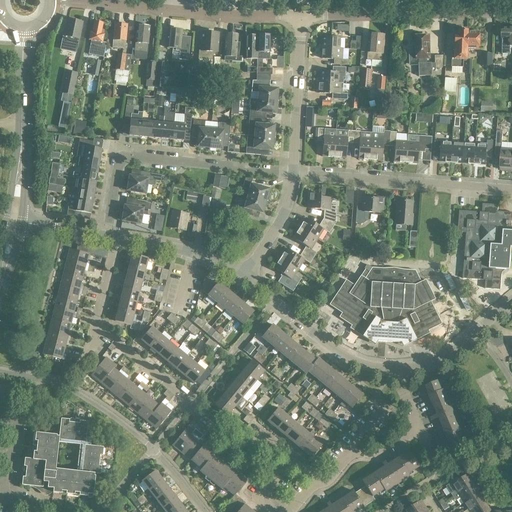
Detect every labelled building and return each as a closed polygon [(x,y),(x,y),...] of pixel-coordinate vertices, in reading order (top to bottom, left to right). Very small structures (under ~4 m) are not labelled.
[(181,28),(185,19),(177,15),(172,24),(181,28)] [(65,36),(63,36),(61,45),(77,48),(78,39),(79,39),(82,23),(68,20),(65,36)] [(91,30),(89,41),(91,41),(90,47),(105,50),(106,43),(102,43),(105,31),(102,30),(103,24),(94,22),(93,30),(91,30)] [(126,41),(127,25),(114,24),(113,34),(112,35),(113,39),(112,48),(125,49),(125,41),(126,41)] [(135,52),(147,53),(150,27),(137,26),(135,52)] [(509,29),(503,29),(503,39),(503,54),(511,54),(511,46),(511,28),(509,29)] [(182,31),(168,29),(166,48),(182,50),(181,60),(188,61),(190,38),(181,37),(182,31)] [(466,61),(466,49),(467,32),(467,31),(466,31),(466,30),(454,29),(454,46),(454,49),(452,49),(451,51),(451,67),(463,68),(463,61),(466,61)] [(466,49),(478,49),(479,32),(477,32),(477,31),(473,31),(473,32),(467,32),(466,49)] [(416,53),(408,53),(409,66),(418,66),(419,77),(431,76),(431,69),(435,69),(435,68),(435,64),(431,64),(431,63),(426,63),(426,59),(429,59),(429,44),(428,44),(427,36),(419,36),(419,35),(418,34),(416,33),(415,33),(413,33),(412,35),(411,36),(412,38),(412,39),(414,40),(415,40),(416,53)] [(201,53),(199,53),(198,69),(213,70),(215,54),(219,55),(220,36),(202,34),(201,53)] [(367,53),(367,60),(374,61),(377,35),(369,34),(367,53)] [(241,62),(241,57),(239,57),(239,51),(239,52),(240,43),(237,43),(238,35),(225,35),(225,50),(225,51),(225,57),(232,57),(232,61),(241,62)] [(245,59),(257,60),(258,36),(245,35),(245,59)] [(384,35),(377,35),(374,61),(382,61),(384,35)] [(257,60),(270,60),(270,36),(258,36),(257,60)] [(350,49),(361,50),(362,37),(356,37),(355,42),(351,41),(350,49)] [(320,48),(323,49),(323,48),(339,49),(340,39),(320,38),(320,48)] [(322,59),(336,60),(336,66),(349,66),(349,60),(342,60),(342,49),(339,49),(323,48),(323,49),(322,59)] [(118,54),(116,70),(129,72),(131,56),(118,54)] [(482,54),(482,66),(493,66),(493,54),(482,54)] [(147,61),(145,81),(154,82),(156,62),(147,61)] [(163,88),(166,64),(157,63),(154,87),(163,88)] [(332,73),(318,72),(318,83),(321,83),(338,84),(340,84),(342,84),(342,74),(345,74),(346,68),(333,68),(332,73)] [(360,70),(359,88),(369,89),(371,70),(360,70)] [(65,71),(61,94),(62,94),(61,102),(70,104),(72,96),(73,96),(78,74),(65,71)] [(214,96),(215,73),(203,72),(203,83),(192,83),(192,94),(202,95),(202,97),(213,98),(213,96),(214,96)] [(377,77),(376,90),(384,91),(385,78),(377,77)] [(444,78),(443,100),(448,101),(448,96),(446,96),(446,93),(456,93),(456,79),(444,78)] [(258,93),(258,100),(277,102),(278,89),(267,88),(267,81),(252,81),(251,93),(258,93)] [(321,83),(318,83),(317,93),(334,94),(334,100),(347,100),(347,94),(342,94),(342,84),(340,84),(338,84),(321,83)] [(475,102),(474,86),(464,86),(464,102),(475,102)] [(265,113),(275,114),(277,102),(258,100),(257,107),(250,106),(249,118),(264,119),(265,113)] [(495,101),(486,101),(486,109),(495,109),(495,101)] [(162,139),(172,140),(174,122),(174,114),(169,113),(169,108),(164,108),(163,124),(162,139)] [(129,136),(140,137),(142,119),(142,113),(138,113),(138,115),(125,114),(124,126),(130,126),(129,136)] [(184,131),(190,132),(192,116),(185,115),(184,123),(174,122),(172,140),(183,141),(184,131)] [(263,125),(264,119),(249,118),(248,124),(256,124),(254,137),(273,138),(274,126),(263,125)] [(140,137),(151,138),(152,123),(142,122),(142,119),(140,137)] [(85,122),(76,121),(74,134),(83,136),(85,122)] [(205,122),(193,121),(192,136),(198,137),(197,147),(209,149),(211,130),(204,129),(205,122)] [(151,138),(162,139),(163,124),(152,123),(151,138)] [(218,130),(211,130),(209,149),(222,150),(222,139),(228,139),(230,124),(218,123),(218,130)] [(334,158),(335,137),(329,137),(329,130),(318,129),(317,142),(323,142),(322,157),(334,158)] [(353,144),(354,131),(348,131),(347,138),(335,137),(334,158),(346,159),(347,144),(353,144)] [(353,144),(359,145),(358,160),(369,161),(371,139),(360,139),(361,132),(354,131),(353,144)] [(394,163),(405,163),(407,142),(396,141),(397,133),(390,132),(390,134),(389,134),(388,147),(395,147),(394,163)] [(379,140),(371,139),(369,161),(382,162),(383,146),(388,147),(389,134),(379,133),(379,140)] [(254,137),(247,136),(246,154),(261,156),(261,150),(272,151),(273,138),(254,137)] [(414,142),(407,142),(405,163),(418,164),(418,152),(425,153),(425,150),(431,150),(432,137),(414,136),(414,142)] [(84,147),(82,158),(100,161),(102,150),(92,148),(93,142),(87,141),(80,140),(78,146),(84,147)] [(475,144),(474,165),(485,166),(486,158),(492,158),(493,141),(487,141),(487,145),(475,144)] [(452,143),(440,142),(434,142),(433,154),(439,154),(439,162),(450,163),(452,143)] [(462,164),(463,143),(452,143),(450,163),(462,164)] [(462,164),(474,165),(475,144),(463,143),(462,164)] [(511,171),(511,157),(511,150),(501,150),(500,170),(511,171)] [(98,171),(100,161),(82,158),(80,157),(78,168),(80,168),(98,171)] [(62,165),(54,164),(52,171),(60,172),(62,165)] [(79,174),(74,173),(73,178),(79,179),(96,182),(98,171),(80,168),(79,174)] [(129,178),(128,178),(126,180),(125,182),(125,184),(125,187),(126,189),(127,189),(127,191),(146,194),(147,185),(154,186),(155,181),(161,182),(162,176),(142,172),(141,178),(129,176),(129,178)] [(248,197),(266,202),(269,190),(251,185),(252,179),(245,178),(242,188),(249,190),(248,197)] [(94,193),(96,182),(79,179),(77,190),(94,193)] [(76,196),(70,195),(70,199),(75,200),(93,203),(94,193),(77,190),(76,196)] [(324,210),(323,219),(336,223),(337,207),(331,206),(331,199),(321,198),(321,195),(310,195),(309,209),(324,210)] [(262,213),(266,202),(248,197),(244,208),(237,206),(236,212),(250,216),(252,211),(262,213)] [(369,213),(382,214),(383,200),(363,199),(363,208),(357,207),(356,224),(363,224),(368,220),(369,213)] [(73,211),(68,210),(67,216),(80,219),(81,213),(91,214),(93,203),(75,200),(73,211)] [(406,226),(412,226),(412,215),(411,215),(412,202),(397,201),(395,231),(405,232),(406,226)] [(124,208),(123,208),(121,210),(120,212),(120,214),(120,217),(121,219),(122,219),(122,221),(141,224),(142,215),(147,216),(148,210),(150,211),(151,205),(137,202),(136,208),(124,206),(124,208)] [(458,233),(469,233),(466,264),(464,264),(463,279),(486,281),(485,289),(500,290),(502,275),(499,275),(499,269),(509,270),(510,247),(511,247),(511,231),(509,231),(509,226),(511,226),(511,223),(511,212),(498,212),(498,205),(483,204),(482,213),(460,211),(458,233)] [(169,228),(185,231),(188,215),(172,212),(169,228)] [(165,217),(155,216),(154,223),(164,224),(165,217)] [(299,229),(317,240),(324,230),(329,234),(336,223),(323,219),(318,227),(305,219),(299,229)] [(194,238),(197,226),(190,225),(187,237),(194,238)] [(141,238),(157,241),(159,231),(142,228),(141,238)] [(302,252),(313,259),(317,253),(311,250),(317,240),(299,229),(293,239),(306,247),(302,252)] [(410,232),(409,248),(416,248),(417,232),(410,232)] [(67,261),(86,266),(89,254),(70,249),(67,261)] [(304,261),(310,264),(313,259),(302,252),(299,257),(286,249),(280,259),(298,270),(304,261)] [(148,259),(132,254),(129,266),(145,270),(148,259)] [(278,283),(292,292),(300,279),(295,276),(298,270),(280,259),(274,269),(283,275),(278,283)] [(64,273),(83,277),(86,266),(67,261),(64,273)] [(145,270),(129,266),(126,277),(143,281),(145,270)] [(453,287),(458,285),(452,267),(447,269),(453,287)] [(365,270),(351,290),(343,285),(329,306),(342,314),(339,318),(351,326),(350,329),(362,337),(375,345),(377,342),(401,343),(403,347),(429,334),(428,331),(441,324),(415,271),(403,270),(394,269),(385,269),(372,268),(369,272),(365,270)] [(61,284),(80,289),(83,277),(64,273),(61,284)] [(143,281),(126,277),(124,288),(140,292),(143,281)] [(216,303),(227,290),(218,283),(207,295),(216,303)] [(58,296),(77,301),(80,289),(61,284),(58,296)] [(140,292),(124,288),(121,299),(137,303),(140,292)] [(225,310),(236,297),(227,290),(216,303),(225,310)] [(55,308),(74,313),(77,301),(58,296),(55,308)] [(234,317),(245,305),(236,297),(225,310),(234,317)] [(137,303),(121,299),(118,310),(134,315),(137,303)] [(245,305),(234,317),(243,325),(254,312),(245,305)] [(52,320),(71,324),(74,313),(55,308),(52,320)] [(134,315),(118,310),(115,322),(131,326),(134,315)] [(171,322),(175,317),(172,314),(167,319),(171,322)] [(179,320),(175,317),(171,322),(175,326),(179,320)] [(197,326),(202,320),(198,317),(193,323),(197,326)] [(49,331),(68,336),(71,324),(52,320),(49,331)] [(202,320),(197,326),(201,329),(206,324),(202,320)] [(191,333),(196,328),(192,324),(187,330),(191,333)] [(270,345),(281,332),(272,324),(262,337),(270,345)] [(150,347),(160,335),(151,327),(141,340),(150,347)] [(196,328),(191,333),(196,336),(200,331),(196,328)] [(46,343),(65,348),(68,336),(49,331),(46,343)] [(215,340),(219,335),(215,332),(211,337),(215,340)] [(270,345),(279,352),(290,339),(281,332),(270,345)] [(150,347),(159,355),(169,342),(160,335),(150,347)] [(219,335),(215,340),(219,344),(223,338),(219,335)] [(209,348),(213,342),(209,339),(205,344),(209,348)] [(299,346),(290,339),(279,352),(288,359),(299,346)] [(159,355),(167,362),(178,349),(169,342),(159,355)] [(213,342),(209,348),(213,351),(217,346),(213,342)] [(43,355),(62,360),(64,352),(65,348),(46,343),(43,355)] [(299,346),(288,359),(297,367),(307,354),(299,346)] [(178,349),(167,362),(176,369),(187,357),(178,349)] [(253,358),(257,361),(262,356),(258,353),(253,358)] [(316,361),(307,354),(297,367),(306,374),(318,359),(318,358),(316,361)] [(262,356),(257,361),(261,364),(266,359),(262,356)] [(176,369),(185,377),(196,364),(187,357),(176,369)] [(100,383),(115,365),(106,358),(91,375),(100,383)] [(306,374),(308,372),(316,379),(327,366),(318,359),(306,374)] [(244,369),(257,380),(264,371),(251,361),(244,369)] [(196,364),(185,377),(194,384),(205,371),(196,364)] [(100,383),(110,391),(122,376),(114,369),(116,366),(115,365),(100,383)] [(336,373),(327,366),(316,379),(325,386),(336,373)] [(271,372),(275,376),(279,370),(275,367),(271,372)] [(236,378),(249,389),(257,380),(244,369),(236,378)] [(279,370),(275,376),(279,379),(283,374),(279,370)] [(336,373),(325,386),(334,394),(345,381),(336,373)] [(122,376),(110,391),(119,398),(131,383),(122,376)] [(229,387),(242,398),(249,389),(236,378),(229,387)] [(466,440),(461,430),(464,429),(447,388),(444,389),(440,379),(425,386),(437,414),(431,417),(432,420),(439,417),(446,436),(435,440),(440,450),(451,446),(466,440)] [(276,381),(272,385),(278,389),(281,385),(276,381)] [(354,388),(345,381),(334,394),(343,401),(340,404),(354,388)] [(119,398),(128,406),(141,391),(131,383),(119,398)] [(292,391),(295,387),(291,384),(286,389),(290,393),(292,391)] [(296,385),(295,387),(292,391),(296,394),(300,389),(296,385)] [(222,396),(235,407),(242,398),(229,387),(222,396)] [(346,404),(352,408),(362,395),(354,388),(340,404),(343,407),(346,404)] [(141,391),(128,406),(138,414),(150,399),(141,391)] [(292,391),(290,393),(287,396),(291,400),(296,394),(292,391)] [(174,396),(171,393),(167,397),(165,400),(168,403),(174,396)] [(264,394),(261,399),(266,403),(270,399),(264,394)] [(307,400),(311,403),(315,398),(311,394),(307,400)] [(235,407),(222,396),(214,405),(227,416),(235,407)] [(315,398),(311,403),(315,406),(319,401),(315,398)] [(138,414),(147,422),(162,404),(161,403),(159,406),(150,399),(138,414)] [(266,403),(261,399),(257,403),(263,407),(266,403)] [(301,408),(305,411),(310,406),(306,402),(301,408)] [(162,404),(147,422),(156,429),(171,411),(162,404)] [(310,406),(305,411),(309,414),(314,409),(310,406)] [(241,412),(246,416),(252,420),(255,416),(249,412),(244,408),(241,412)] [(276,428),(286,415),(278,408),(267,421),(276,428)] [(328,418),(333,412),(329,409),(324,415),(328,418)] [(337,416),(333,412),(328,418),(332,421),(337,416)] [(276,428),(285,436),(295,423),(286,415),(276,428)] [(252,420),(246,416),(243,420),(248,424),(252,420)] [(323,426),(327,420),(323,417),(319,422),(323,426)] [(35,433),(34,442),(37,442),(36,452),(33,452),(32,459),(24,458),(23,467),(26,467),(25,478),(22,477),(21,485),(53,489),(52,493),(61,494),(61,492),(66,492),(66,494),(74,495),(74,493),(79,494),(79,496),(87,497),(87,494),(92,495),(92,497),(95,476),(94,476),(94,474),(100,474),(101,466),(99,466),(100,456),(102,456),(103,447),(85,445),(88,422),(79,421),(79,424),(69,423),(69,420),(61,419),(59,437),(56,436),(56,435),(35,433)] [(296,423),(295,423),(285,436),(293,443),(304,430),(299,426),(301,423),(298,420),(296,423)] [(331,423),(327,420),(323,426),(327,429),(331,423)] [(198,425),(195,429),(203,435),(206,431),(198,425)] [(203,435),(195,429),(192,433),(200,439),(203,435)] [(194,438),(190,435),(185,430),(172,445),(181,453),(194,438)] [(293,443),(302,450),(313,437),(316,434),(312,431),(309,434),(304,430),(293,443)] [(313,437),(302,450),(311,458),(322,445),(313,437)] [(203,445),(198,441),(194,438),(181,453),(191,461),(204,446),(203,445)] [(204,446),(191,461),(201,469),(199,471),(221,489),(223,487),(233,496),(224,507),(230,511),(252,511),(250,510),(251,509),(250,509),(249,509),(244,505),(245,503),(235,494),(246,481),(240,476),(241,476),(240,475),(240,476),(226,464),(228,462),(226,460),(223,462),(210,451),(210,450),(209,450),(204,446)] [(355,511),(374,500),(372,497),(383,489),(385,492),(409,476),(407,474),(419,466),(409,450),(402,454),(402,453),(401,454),(402,454),(386,464),(384,461),(382,463),(384,466),(369,476),(368,475),(368,476),(361,480),(365,486),(354,493),(353,491),(346,495),(346,494),(345,495),(346,495),(330,505),(328,502),(326,504),(328,507),(319,511),(355,511)] [(148,490),(162,480),(155,470),(141,481),(148,490)] [(429,474),(422,477),(425,482),(432,479),(429,474)] [(452,494),(454,497),(474,484),(468,474),(452,484),(452,483),(446,487),(451,494),(452,494)] [(169,489),(162,480),(148,490),(155,499),(169,489)] [(480,493),(474,484),(454,497),(456,501),(461,498),(464,503),(480,493)] [(162,508),(176,498),(169,489),(155,499),(162,508)] [(464,511),(469,511),(485,502),(480,493),(464,503),(468,510),(464,511)] [(176,511),(183,507),(176,498),(162,508),(165,511),(176,511)] [(407,511),(425,511),(428,510),(422,501),(407,511)] [(490,511),(492,511),(485,502),(469,511),(490,511)]
